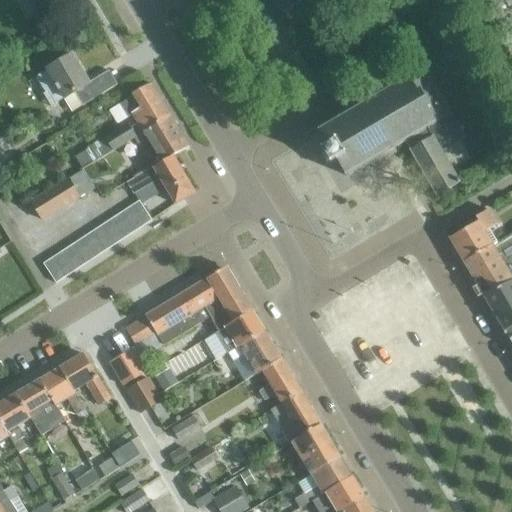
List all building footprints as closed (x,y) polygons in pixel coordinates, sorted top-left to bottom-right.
[(38,0),(15,0),(28,21),(45,10),(38,0)] [(272,0),(281,15),(303,2),(301,0),(272,0)] [(89,83),(72,55),(36,77),(45,94),(43,95),(51,107),(63,99),(64,100),(74,94),(82,107),(117,85),(108,72),(89,83)] [(409,78),(321,131),(330,146),(324,150),(333,164),(338,160),(348,176),(406,141),(438,195),(461,182),(442,151),(467,136),(457,120),(441,130),(437,123),(446,117),(418,72),(409,78)] [(135,97),(131,99),(110,112),(118,124),(133,115),(144,133),(170,117),(151,84),(133,95),(135,97)] [(149,171),(173,157),(177,154),(189,147),(170,117),(144,133),(137,137),(134,139),(138,145),(147,140),(152,148),(140,156),(149,171)] [(137,137),(130,124),(105,139),(85,151),(86,152),(75,158),(83,170),(134,139),(137,137)] [(3,139),(0,140),(0,153),(1,155),(10,150),(3,139)] [(173,157),(149,171),(145,173),(144,171),(133,178),(134,179),(127,184),(134,195),(161,179),(176,204),(195,193),(173,157)] [(17,161),(11,164),(16,172),(22,168),(17,161)] [(30,201),(42,220),(80,197),(69,178),(30,201)] [(139,202),(129,208),(142,228),(151,221),(139,202)] [(142,228),(129,208),(120,215),(132,234),(142,228)] [(474,257),(493,246),(497,243),(489,230),(497,225),(488,209),(463,224),(466,229),(449,239),(464,263),(474,257)] [(132,234),(120,215),(110,221),(123,240),(132,234)] [(110,221),(101,227),(113,246),(123,240),(110,221)] [(101,227),(91,233),(104,253),(113,246),(101,227)] [(104,253),(91,233),(81,240),(94,259),(104,253)] [(511,238),(495,249),(493,246),(474,257),(464,263),(484,297),(511,280),(511,238)] [(94,259),(81,240),(72,246),(84,265),(94,259)] [(72,246),(62,252),(75,271),(84,265),(72,246)] [(75,271),(62,252),(53,258),(65,278),(75,271)] [(65,278),(53,258),(43,264),(56,284),(65,278)] [(224,328),(252,311),(226,268),(125,329),(136,348),(157,336),(162,345),(209,317),(218,331),(224,327),(224,328)] [(511,280),(484,297),(505,332),(511,327),(511,280)] [(218,331),(215,332),(228,353),(236,348),(264,332),(252,312),(252,311),(224,328),(224,327),(218,331)] [(236,348),(228,353),(233,362),(245,355),(256,374),(261,371),(281,360),(264,332),(236,348)] [(221,357),(226,354),(221,345),(207,353),(213,362),(221,357)] [(123,386),(144,373),(131,350),(109,363),(123,386)] [(59,369),(73,392),(86,385),(99,407),(110,400),(97,377),(96,377),(83,355),(59,369)] [(281,360),(261,371),(269,383),(258,392),(263,401),(276,395),(281,404),(301,393),(281,360)] [(84,411),(73,392),(59,369),(39,381),(55,407),(66,400),(76,416),(84,411)] [(170,370),(156,378),(164,392),(179,384),(170,370)] [(160,401),(148,379),(126,392),(139,413),(160,401)] [(39,381),(16,395),(30,419),(37,430),(41,437),(65,422),(55,407),(39,381)] [(301,393),(281,404),(269,411),(290,445),(291,444),(321,426),(301,393)] [(30,419),(16,395),(0,404),(0,423),(8,437),(19,454),(27,450),(20,439),(23,437),(17,427),(30,419)] [(84,411),(76,416),(80,422),(88,417),(84,411)] [(179,441),(200,428),(193,417),(172,431),(179,441)] [(0,442),(8,437),(0,423),(0,442)] [(340,458),(321,426),(291,444),(310,475),(311,475),(340,458)] [(184,445),(169,455),(176,465),(191,456),(184,445)] [(196,471),(217,459),(211,449),(190,461),(196,471)] [(304,493),(293,500),(298,508),(312,500),(316,498),(351,477),(340,458),(311,475),(310,475),(298,482),(304,493)] [(105,478),(118,469),(112,459),(98,467),(105,478)] [(84,489),(98,481),(92,470),(78,479),(84,489)] [(248,470),(241,474),(248,485),(255,481),(248,470)] [(63,501),(74,494),(61,474),(50,481),(63,501)] [(121,496),(138,485),(132,475),(115,486),(121,496)] [(316,498),(312,500),(318,511),(338,511),(363,497),(351,477),(316,498)] [(2,491),(9,501),(16,496),(10,486),(2,491)] [(240,511),(247,508),(234,486),(214,498),(213,499),(220,511),(240,511)] [(131,511),(148,501),(141,489),(119,503),(124,511),(131,511)] [(15,511),(9,501),(2,491),(0,491),(0,511),(15,511)] [(210,491),(194,502),(198,508),(213,499),(214,498),(210,491)] [(372,511),(363,497),(338,511),(372,511)] [(51,511),(53,511),(48,503),(35,511),(51,511)]
